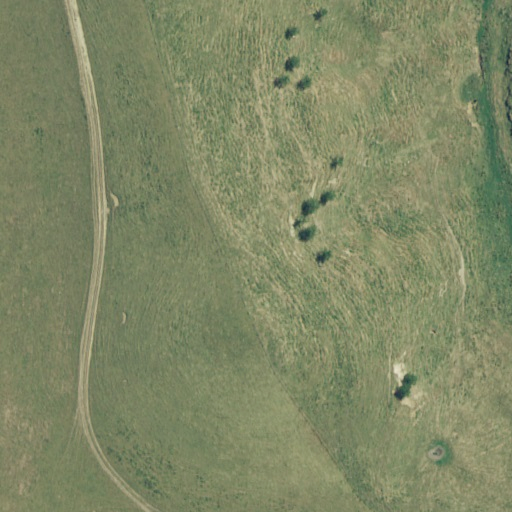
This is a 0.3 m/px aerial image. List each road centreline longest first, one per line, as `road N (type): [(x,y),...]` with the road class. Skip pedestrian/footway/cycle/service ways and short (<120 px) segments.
road 1 (track): [(128,0),(154,224),(156,460)]
road 2 (track): [(156,460),(511,457)]
road 3 (track): [(0,478),(156,460)]
